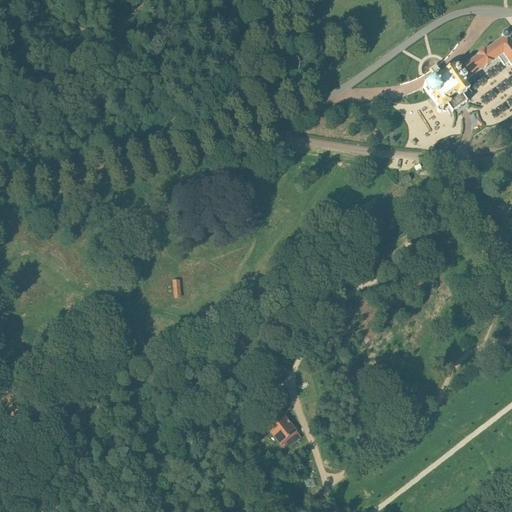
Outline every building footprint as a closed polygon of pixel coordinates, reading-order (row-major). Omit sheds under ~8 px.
[(502,38),(460,69),(458,67),(456,67),(455,69),(454,69),(453,66),(441,75),(441,74),(435,78),(435,79),(434,80),(434,79),(423,87),(431,98),(437,107),(437,111),(438,113),(441,113),(443,112),(445,112),(447,111),(450,115),(450,116),(454,116),(453,114),(457,119),(471,109),(464,97),(469,94),(467,91),(469,90),(464,82),(499,57),(504,66),(509,63),(511,66),(511,36),(510,37),(510,35),(510,34),(508,32),(506,31),(504,32),(502,34),(502,36),(502,38)] [(403,184),(411,180),(408,176),(401,180),(403,184)] [(469,285),(474,293),(488,284),(483,276),(469,285)] [(172,281),(173,298),(180,298),(179,280),(172,281)] [(216,342),(205,346),(209,357),(220,353),(216,342)] [(277,407),(261,420),(285,451),(301,439),(296,432),(277,407)]
